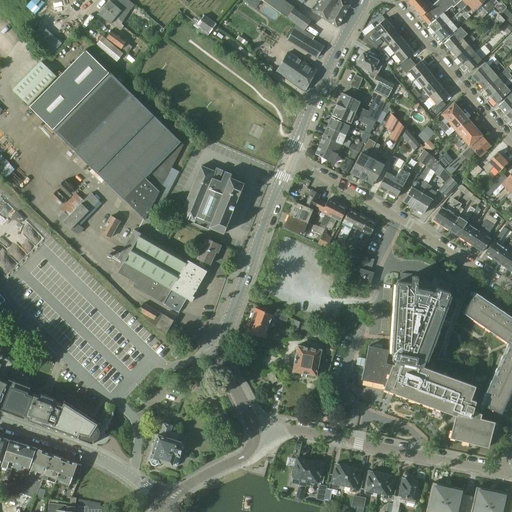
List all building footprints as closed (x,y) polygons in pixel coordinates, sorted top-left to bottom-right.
[(32,0),(28,8),(38,15),(47,1),(44,0),(32,0)] [(134,5),(127,0),(110,0),(104,8),(115,17),(112,20),(122,27),(123,26),(121,24),(122,22),(123,20),(130,11),(134,5)] [(282,0),(265,0),(264,2),(286,18),(294,8),(282,0)] [(337,28),(350,5),(343,0),(322,0),(312,12),(337,28)] [(406,0),(428,25),(435,33),(466,5),(469,8),(473,13),(480,6),(481,6),(486,0),(437,0),(432,5),(427,0),(426,0),(425,2),(422,0),(406,0)] [(495,7),(494,7),(487,0),(486,0),(481,6),(488,13),(493,8),(493,9),(495,7)] [(498,3),(494,7),(495,7),(501,13),(506,7),(500,1),(498,3)] [(442,41),(456,28),(453,25),(459,20),(457,18),(462,14),(467,19),(473,13),(469,8),(466,5),(435,33),(442,41)] [(116,26),(120,30),(122,27),(112,20),(115,17),(104,8),(99,14),(115,27),(116,26)] [(311,20),(294,8),(286,18),(304,30),(311,20)] [(65,10),(47,28),(55,36),(73,19),(65,10)] [(209,33),(216,24),(204,15),(197,24),(209,33)] [(504,21),(503,19),(499,15),(495,20),(481,34),(484,36),(499,21),(501,24),(504,21)] [(380,37),(394,26),(391,22),(389,23),(385,19),(365,35),(362,41),(371,47),(373,43),(380,37)] [(501,28),(508,35),(511,29),(511,28),(506,23),(501,28)] [(38,44),(36,48),(35,48),(38,51),(41,47),(44,50),(41,54),(47,59),(61,45),(54,39),(54,40),(51,37),(52,35),(49,33),(48,34),(39,26),(30,37),(38,44)] [(380,37),(382,38),(387,45),(399,36),(395,31),(397,30),(394,26),(380,37)] [(463,38),(467,34),(460,27),(444,43),(451,51),(463,38)] [(127,55),(128,54),(133,47),(111,32),(106,38),(125,53),(127,55)] [(239,35),(236,39),(245,46),(248,41),(239,35)] [(270,62),(281,42),(269,35),(258,55),(270,62)] [(387,45),(394,54),(408,42),(405,38),(402,40),(399,36),(387,45)] [(463,38),(451,51),(456,57),(472,42),(475,39),(472,36),(466,42),(463,38)] [(305,51),(316,58),(323,47),(312,40),(305,51)] [(398,65),(402,69),(412,61),(408,57),(413,53),(409,48),(411,46),(408,42),(394,54),(401,62),(398,65)] [(472,42),(456,57),(462,64),(478,48),(472,42)] [(462,64),(469,72),(481,59),(482,60),(485,57),(478,48),(462,64)] [(85,50),(29,107),(52,129),(52,130),(149,224),(155,211),(149,208),(183,144),(109,72),(108,72),(85,50)] [(276,72),(304,91),(316,70),(287,52),(276,72)] [(378,72),(379,70),(382,64),(377,61),(363,53),(362,54),(361,55),(359,59),(359,60),(357,65),(368,71),(367,73),(375,77),(374,79),(379,82),(383,75),(378,72)] [(57,76),(40,60),(12,90),(29,106),(57,76)] [(499,63),(496,60),(489,67),(486,64),(488,63),(486,61),(472,75),(478,82),(495,66),(499,63)] [(415,80),(423,73),(429,69),(426,65),(424,66),(420,62),(415,65),(412,61),(402,69),(406,74),(409,71),(415,80)] [(478,82),(484,89),(501,73),(495,66),(478,82)] [(484,89),(490,96),(511,76),(509,73),(510,72),(507,68),(501,73),(484,89)] [(415,80),(422,88),(434,79),(431,74),(433,73),(429,69),(423,73),(415,80)] [(353,85),(361,87),(363,76),(355,75),(353,85)] [(490,96),(497,104),(511,90),(508,86),(511,82),(511,80),(510,78),(511,77),(511,76),(490,96)] [(422,88),(429,97),(443,85),(440,81),(438,83),(434,79),(422,88)] [(377,83),(373,91),(387,98),(391,90),(378,83),(377,83)] [(436,114),(446,105),(442,101),(448,96),(444,91),(446,89),(443,85),(429,97),(436,105),(431,108),(436,114)] [(384,104),(385,103),(387,98),(373,91),(371,96),(370,97),(374,99),(384,104)] [(511,92),(511,94),(498,106),(504,113),(511,105),(511,92)] [(360,102),(341,93),(336,105),(363,116),(371,119),(370,120),(375,122),(381,111),(384,104),(374,99),(368,111),(358,107),(360,102)] [(390,109),(385,103),(384,104),(381,111),(387,114),(390,109)] [(445,118),(438,125),(441,128),(460,112),(453,104),(441,114),(445,118)] [(331,116),(350,124),(354,114),(356,115),(355,119),(361,121),(363,116),(336,105),(331,116)] [(441,128),(444,132),(451,126),(455,130),(467,119),(460,112),(441,128)] [(391,114),(384,127),(392,131),(398,121),(391,114)] [(350,125),(331,117),(327,127),(345,135),(350,125)] [(451,140),(455,144),(474,127),(467,119),(455,130),(458,134),(451,140)] [(370,133),(375,122),(370,120),(365,131),(370,133)] [(405,128),(399,121),(389,138),(396,143),(405,128)] [(345,135),(327,127),(323,136),(333,141),(343,145),(348,147),(351,141),(344,138),(345,135)] [(469,146),(481,135),(474,127),(455,144),(458,148),(465,141),(469,146)] [(420,143),(407,128),(402,137),(414,151),(420,143)] [(360,154),(350,172),(358,177),(373,147),(375,143),(369,139),(370,135),(363,132),(355,151),(360,154)] [(419,139),(424,144),(428,139),(430,138),(425,133),(419,139)] [(328,151),(337,155),(340,147),(342,148),(343,145),(333,141),(323,136),(319,145),(329,150),(328,151)] [(462,154),(466,159),(470,155),(471,156),(475,153),(479,158),(487,151),(485,150),(490,146),(490,145),(490,143),(488,141),(486,141),(482,137),(470,147),(462,154)] [(424,144),(422,146),(428,153),(429,153),(434,149),(435,147),(428,139),(424,144)] [(181,193),(204,148),(196,144),(174,190),(181,193)] [(315,154),(333,164),(337,155),(328,151),(329,150),(319,145),(315,154)] [(373,147),(358,177),(365,181),(377,159),(378,157),(374,155),(377,149),(373,147)] [(424,150),(417,159),(425,165),(433,156),(429,153),(428,153),(424,150)] [(482,167),(488,172),(493,167),(499,172),(508,163),(497,152),(482,167)] [(3,154),(0,156),(0,168),(5,174),(14,165),(3,154)] [(466,159),(462,154),(460,156),(445,170),(450,175),(454,172),(461,162),(466,159)] [(443,155),(438,159),(445,167),(451,162),(447,158),(446,158),(443,155)] [(387,193),(397,175),(405,164),(405,162),(393,156),(391,162),(393,164),(392,165),(394,166),(390,174),(387,172),(378,187),(387,193)] [(425,166),(434,172),(435,172),(438,167),(439,164),(433,156),(425,165),(425,166)] [(379,162),(379,160),(377,159),(365,181),(373,185),(387,159),(384,158),(381,163),(379,162)] [(342,170),(348,173),(353,161),(348,159),(342,170)] [(397,198),(406,181),(405,180),(412,168),(405,164),(397,175),(387,193),(397,198)] [(477,165),(470,173),(474,177),(482,170),(477,165)] [(209,228),(224,233),(244,183),(230,177),(231,174),(216,167),(214,172),(200,166),(180,216),(194,221),(193,223),(209,229),(209,228)] [(164,185),(171,188),(180,171),(173,167),(164,185)] [(433,185),(442,169),(438,167),(435,172),(434,172),(428,182),(433,185)] [(505,187),(509,192),(511,189),(511,171),(501,183),(505,187)] [(484,192),(489,197),(501,184),(501,183),(506,177),(503,174),(484,192)] [(456,175),(452,178),(451,178),(457,185),(458,184),(461,182),(469,188),(473,183),(465,177),(461,181),(456,175)] [(438,190),(446,196),(457,185),(451,178),(450,177),(438,190)] [(403,201),(414,208),(428,184),(423,181),(417,191),(412,188),(403,201)] [(424,214),(432,200),(436,193),(430,190),(432,187),(428,184),(414,208),(424,214)] [(312,191),(306,202),(313,206),(317,199),(319,195),(312,191)] [(91,193),(81,203),(68,216),(64,212),(58,218),(62,222),(70,229),(78,234),(83,229),(76,223),(88,211),(98,200),(91,193)] [(470,199),(478,205),(481,201),(473,195),(470,199)] [(317,199),(313,206),(312,208),(311,210),(318,215),(320,211),(322,212),(325,214),(319,227),(324,229),(325,227),(337,204),(328,199),(326,203),(317,199)] [(442,206),(433,220),(441,225),(457,202),(453,199),(446,209),(442,206)] [(290,215),(309,222),(309,221),(307,220),(311,210),(295,202),(290,215)] [(457,202),(441,225),(449,231),(458,217),(463,209),(460,207),(461,204),(457,202)] [(340,221),(346,208),(337,204),(325,227),(331,230),(337,219),(340,221)] [(462,219),(458,217),(449,231),(458,236),(473,212),(475,209),(470,207),(469,209),(462,219)] [(345,224),(339,235),(346,238),(351,227),(358,214),(349,209),(342,222),(345,224)] [(478,215),(473,212),(458,236),(466,241),(475,227),(471,225),(478,215)] [(351,227),(356,229),(345,253),(349,255),(355,243),(360,232),(367,218),(358,214),(351,227)] [(110,215),(101,232),(111,238),(120,221),(110,215)] [(313,230),(315,225),(308,223),(309,222),(290,215),(285,227),(301,233),(305,235),(306,231),(303,229),(305,224),(307,225),(306,227),(313,230)] [(376,223),(367,218),(360,232),(363,233),(358,244),(364,247),(376,223)] [(490,223),(485,220),(479,230),(475,227),(466,241),(474,247),(490,223)] [(192,296),(206,271),(146,236),(147,235),(148,236),(159,243),(162,238),(166,239),(168,234),(154,226),(150,232),(135,223),(132,229),(134,230),(120,254),(112,249),(109,254),(108,254),(108,255),(110,256),(112,256),(112,255),(118,259),(114,265),(120,268),(118,273),(134,282),(134,287),(178,312),(186,298),(192,302),(195,297),(192,296)] [(487,235),(494,225),(490,223),(474,247),(482,252),(491,238),(487,235)] [(315,225),(313,230),(312,231),(321,235),(324,229),(319,227),(315,225)] [(493,259),(502,246),(498,244),(503,236),(505,233),(502,231),(499,234),(494,240),(485,253),(493,259)] [(327,248),(332,238),(322,234),(318,244),(327,248)] [(197,259),(210,264),(215,252),(217,253),(221,245),(206,239),(197,259)] [(501,265),(511,248),(511,239),(511,242),(506,249),(502,246),(493,259),(501,265)] [(330,246),(339,251),(342,247),(332,242),(330,246)] [(511,248),(501,265),(509,270),(511,265),(511,248)] [(357,262),(357,261),(361,254),(352,250),(348,258),(357,262)] [(374,272),(360,268),(356,281),(370,286),(374,272)] [(411,283),(397,282),(393,345),(389,344),(387,350),(368,346),(361,380),(363,380),(387,385),(385,392),(389,394),(393,395),(394,392),(455,415),(450,438),(488,448),(495,422),(481,418),(482,414),(473,412),(476,401),(471,399),(475,386),(423,367),(450,293),(436,288),(435,290),(417,286),(418,276),(415,276),(412,275),(411,283)] [(476,300),(472,298),(462,312),(508,343),(511,344),(483,406),(501,414),(505,407),(507,408),(510,402),(507,401),(510,395),(511,395),(511,319),(511,321),(503,317),(505,314),(501,312),(499,314),(492,309),(493,307),(489,305),(488,307),(480,302),(482,300),(478,298),(476,300)] [(143,303),(138,311),(151,324),(156,327),(165,334),(173,321),(158,312),(143,303)] [(253,313),(250,319),(270,327),(274,315),(256,309),(255,313),(253,313)] [(355,327),(358,320),(356,319),(358,312),(348,309),(343,323),(355,327)] [(248,332),(266,338),(270,327),(250,319),(248,326),(249,327),(248,332)] [(302,326),(300,335),(307,337),(309,327),(302,326)] [(326,344),(325,350),(334,353),(336,347),(326,344)] [(302,373),(301,376),(304,376),(309,348),(297,345),(292,371),(302,373)] [(317,376),(322,350),(309,348),(304,376),(306,377),(307,374),(317,376)] [(75,438),(92,444),(95,437),(96,436),(96,435),(97,434),(97,433),(97,432),(97,431),(97,430),(100,424),(92,418),(63,400),(61,404),(54,401),(55,400),(49,398),(39,394),(39,396),(33,394),(32,395),(28,394),(30,388),(8,379),(6,383),(0,400),(0,409),(75,438)] [(183,445),(181,441),(180,442),(179,441),(176,440),(178,433),(170,431),(172,425),(162,422),(158,434),(157,434),(153,446),(152,446),(148,459),(150,460),(150,461),(152,465),(154,465),(157,464),(157,462),(160,463),(160,462),(171,465),(172,464),(177,466),(180,456),(179,456),(183,445)] [(21,444),(9,440),(3,459),(1,467),(7,469),(8,465),(13,467),(21,444)] [(36,448),(21,444),(13,467),(21,469),(22,465),(29,468),(36,448)] [(30,497),(35,498),(42,478),(43,478),(52,454),(38,449),(29,473),(27,472),(19,494),(29,498),(30,497)] [(56,483),(65,459),(52,454),(43,478),(56,483)] [(56,483),(68,487),(74,472),(79,474),(82,465),(77,463),(65,459),(56,483)] [(305,486),(306,482),(310,461),(297,459),(295,467),(293,466),(291,476),(300,477),(298,485),(305,486)] [(313,459),(312,462),(310,461),(306,482),(314,483),(314,481),(322,483),(324,477),(320,476),(323,461),(313,459)] [(337,488),(338,485),(344,486),(348,465),(341,464),(341,466),(336,465),(332,483),(333,483),(332,487),(337,488)] [(356,466),(348,465),(344,486),(350,487),(349,491),(354,492),(355,488),(356,488),(360,470),(355,469),(356,466)] [(381,472),(376,471),(374,473),(369,472),(366,490),(366,494),(370,495),(371,491),(377,492),(381,472)] [(388,475),(388,473),(381,472),(377,492),(384,494),(383,498),(388,499),(388,495),(389,495),(393,476),(388,475)] [(390,511),(398,511),(400,502),(406,504),(406,502),(414,504),(415,499),(416,499),(418,491),(415,490),(418,479),(410,477),(409,480),(403,479),(399,496),(394,496),(393,504),(391,511),(390,511)] [(430,493),(425,511),(503,511),(507,493),(492,490),(489,490),(476,487),(474,497),(471,497),(468,496),(465,496),(462,495),(463,489),(451,487),(448,486),(432,482),(431,486),(430,493)] [(326,486),(319,485),(316,499),(324,501),(326,486)] [(297,488),(295,498),(302,499),(304,490),(297,488)] [(100,506),(100,503),(76,499),(76,498),(71,497),(69,503),(75,504),(74,507),(66,506),(57,505),(56,511),(106,511),(105,508),(100,506)] [(359,497),(357,507),(363,508),(366,498),(364,498),(359,497)] [(56,511),(57,505),(48,503),(47,511),(56,511)]
